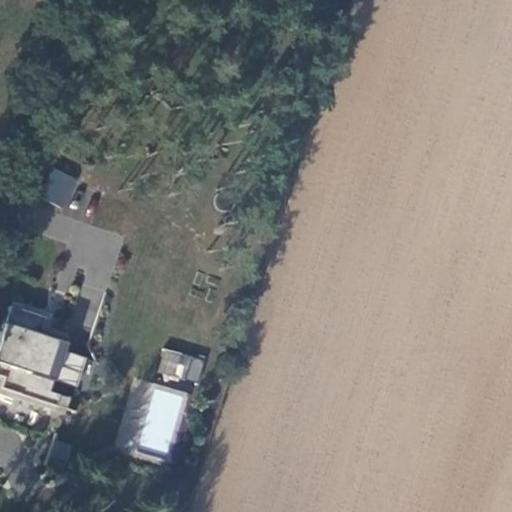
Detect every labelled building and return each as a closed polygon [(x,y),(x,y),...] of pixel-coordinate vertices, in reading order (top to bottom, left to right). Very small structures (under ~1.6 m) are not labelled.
[(64,210),(79,181),(52,167),(37,196),(64,210)] [(0,351),(0,364),(14,368),(38,375),(56,380),(67,342),(8,324),(0,351)] [(196,385),(204,359),(163,347),(155,373),(196,385)] [(38,375),(14,368),(11,381),(34,387),(38,375)] [(54,438),(44,460),(63,468),(73,446),(54,438)]
